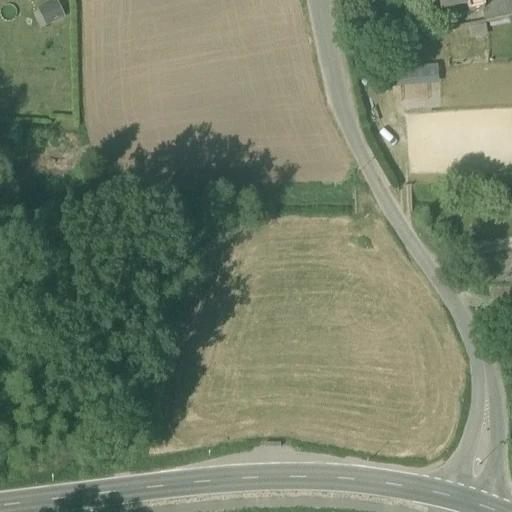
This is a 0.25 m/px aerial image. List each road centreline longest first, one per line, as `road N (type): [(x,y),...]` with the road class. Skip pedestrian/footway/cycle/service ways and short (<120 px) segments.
road 1 (residential): [(318,0),(337,89),(371,174),(473,340),(486,383),(481,465),(470,501)]
road 2 (tertiary): [(470,501),(341,478),(248,478),(0,506)]
